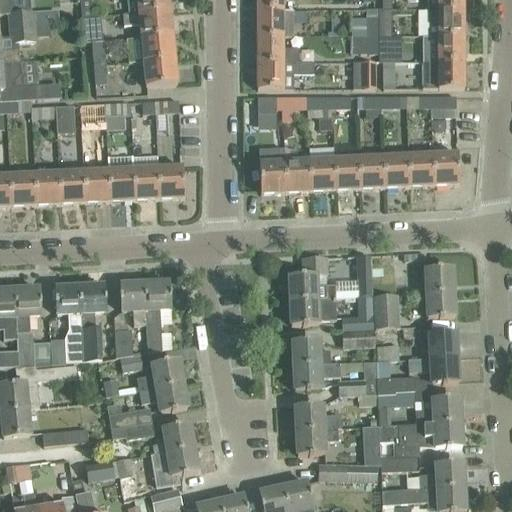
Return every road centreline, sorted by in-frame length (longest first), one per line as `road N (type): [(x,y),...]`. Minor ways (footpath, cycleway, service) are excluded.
road 1 (residential): [(508,511),(493,228)]
road 2 (residential): [(493,228),(223,242)]
road 3 (residential): [(223,242),(221,0)]
road 4 (residential): [(493,228),(511,7)]
road 5 (residential): [(242,440),(215,372),(197,243)]
road 6 (residential): [(197,243),(0,256)]
